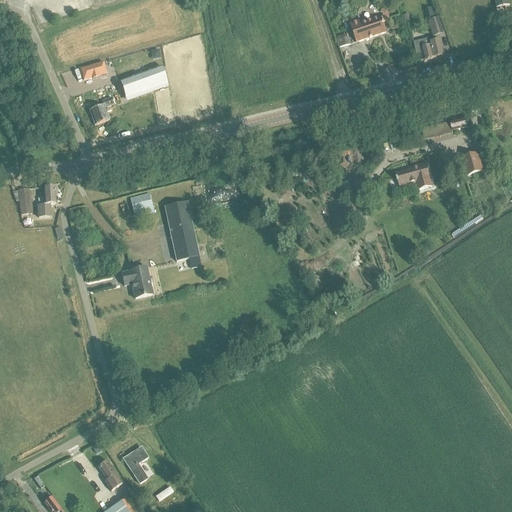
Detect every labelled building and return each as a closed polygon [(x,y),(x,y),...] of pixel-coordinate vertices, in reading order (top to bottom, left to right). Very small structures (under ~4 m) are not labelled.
[(494,0),(496,9),(509,7),(507,0),(494,0)] [(434,7),(426,10),(429,19),(437,17),(434,7)] [(386,33),(383,24),(389,22),(386,13),(381,11),(380,14),(382,15),(382,17),(380,18),(360,25),(358,22),(349,25),(356,44),(386,33)] [(2,15),(0,19),(0,22),(7,25),(9,17),(7,17),(6,16),(5,16),(4,16),(2,15)] [(440,20),(429,23),(434,38),(444,34),(440,20)] [(349,38),(337,41),(339,49),(351,45),(349,38)] [(429,39),(414,43),(418,62),(443,56),(439,40),(430,42),(429,39)] [(103,63),(80,70),(82,75),(84,81),(89,80),(92,79),(92,80),(98,78),(98,77),(107,74),(103,63)] [(125,99),(167,84),(162,69),(120,84),(125,99)] [(106,109),(115,106),(112,99),(101,103),(103,108),(90,112),(95,127),(110,122),(106,109)] [(451,126),(453,133),(469,129),(467,122),(451,126)] [(449,123),(421,130),(424,143),(452,135),(449,123)] [(484,173),(479,153),(462,158),(467,177),(484,173)] [(432,187),(430,180),(426,165),(412,169),(413,171),(396,176),(397,180),(396,180),(397,183),(398,183),(399,186),(415,182),(418,191),(432,187)] [(305,181),(310,181),(309,170),(294,170),(294,178),(304,178),(305,181)] [(338,183),(327,187),(334,207),(345,203),(338,183)] [(38,206),(38,218),(50,218),(50,206),(56,205),(55,189),(43,189),(44,206),(38,206)] [(19,191),(21,215),(31,214),(29,190),(19,191)] [(154,213),(149,194),(130,199),(135,218),(154,213)] [(165,208),(176,262),(198,257),(186,204),(165,208)] [(56,229),(59,240),(65,238),(61,227),(56,229)] [(132,285),(135,300),(152,296),(146,269),(129,272),(129,273),(121,275),(124,287),(132,285)] [(148,480),(139,466),(148,460),(141,449),(123,460),(140,486),(148,480)] [(106,481),(104,483),(111,493),(122,485),(107,462),(98,468),(106,481)] [(170,487),(155,497),(159,502),(174,492),(170,487)] [(140,511),(130,496),(106,511),(140,511)] [(62,511),(52,499),(44,504),(49,511),(62,511)]
